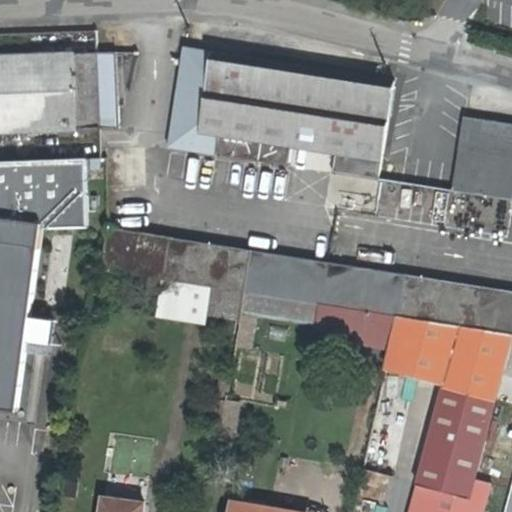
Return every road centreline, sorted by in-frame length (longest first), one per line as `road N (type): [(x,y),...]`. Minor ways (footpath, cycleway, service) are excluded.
road 1 (tertiary): [(0,11),(232,7),(435,57)]
road 2 (unknown): [(387,511),(415,386)]
